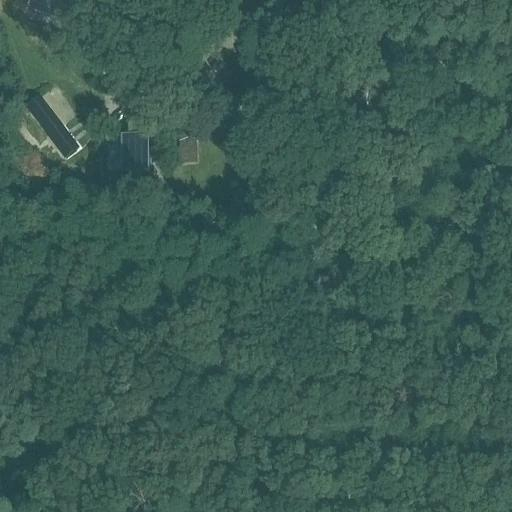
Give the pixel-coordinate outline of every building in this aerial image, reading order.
[(32,0),(28,12),(74,27),(82,0),(32,0)] [(91,78),(93,75),(96,77),(101,71),(99,69),(108,58),(106,57),(118,43),(108,35),(112,30),(111,28),(107,33),(101,28),(95,36),(92,33),(73,54),(79,60),(75,64),(91,78)] [(48,141),(66,128),(42,97),(24,110),(48,141)] [(179,120),(180,142),(197,141),(195,118),(179,120)] [(38,138),(28,119),(18,124),(28,143),(38,138)] [(114,137),(106,137),(106,148),(107,148),(107,174),(149,174),(149,122),(129,122),(129,130),(114,130),(114,137)]
